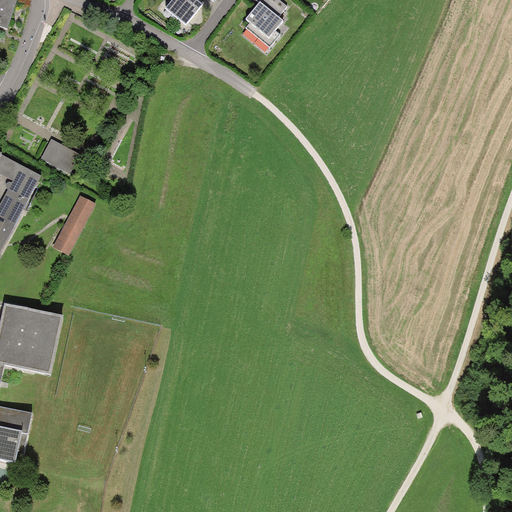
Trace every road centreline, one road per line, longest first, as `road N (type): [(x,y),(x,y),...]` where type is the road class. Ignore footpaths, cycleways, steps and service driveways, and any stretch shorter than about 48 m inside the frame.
road 1 (track): [(253,93),(307,149),(349,224),(356,333),(367,358),(407,391),(445,408)]
road 2 (track): [(389,511),(445,408),(511,200)]
